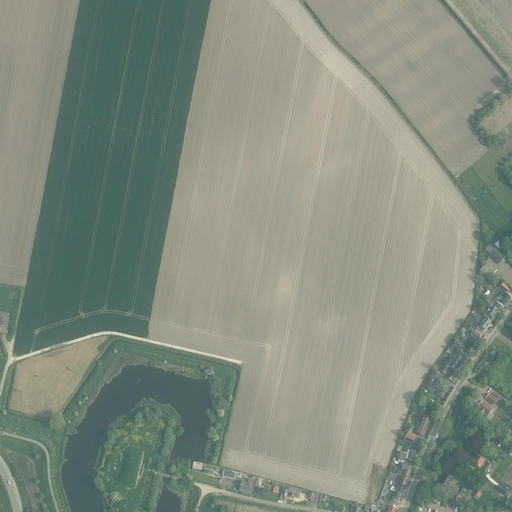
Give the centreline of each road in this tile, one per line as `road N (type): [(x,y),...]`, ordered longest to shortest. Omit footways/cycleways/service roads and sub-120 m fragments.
road 1 (tertiary): [(404,511),(438,421),(511,310)]
road 2 (unclassified): [(324,511),(211,490),(199,502)]
